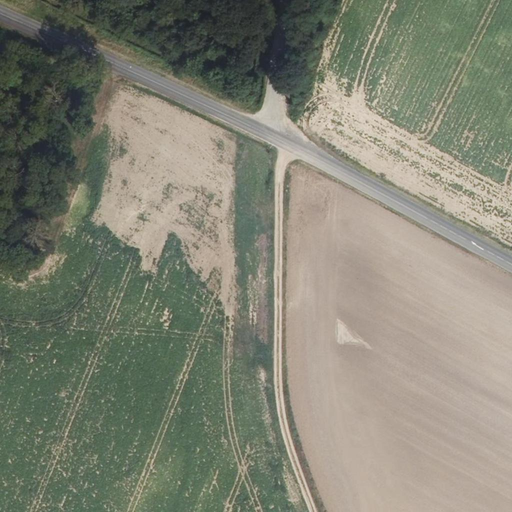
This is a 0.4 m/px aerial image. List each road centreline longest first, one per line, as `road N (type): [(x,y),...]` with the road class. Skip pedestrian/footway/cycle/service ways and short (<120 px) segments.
road 1 (track): [(267,137),(280,177),(279,409),(316,511)]
road 2 (secondary): [(267,137),(0,16)]
road 3 (secondary): [(511,266),(267,137)]
road 4 (unclassified): [(280,0),(267,137)]
